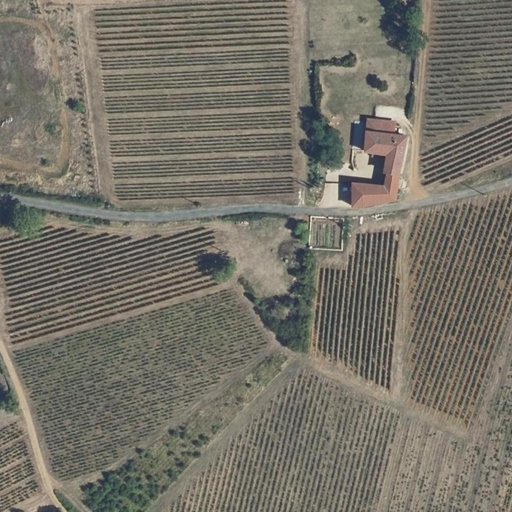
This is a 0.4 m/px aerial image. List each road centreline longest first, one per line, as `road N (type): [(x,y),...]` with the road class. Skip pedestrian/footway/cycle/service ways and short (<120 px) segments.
road 1 (unclassified): [(0,196),(136,217),(264,206),(343,212),(511,180)]
road 2 (track): [(414,204),(428,0)]
road 3 (track): [(0,341),(52,490),(69,511)]
